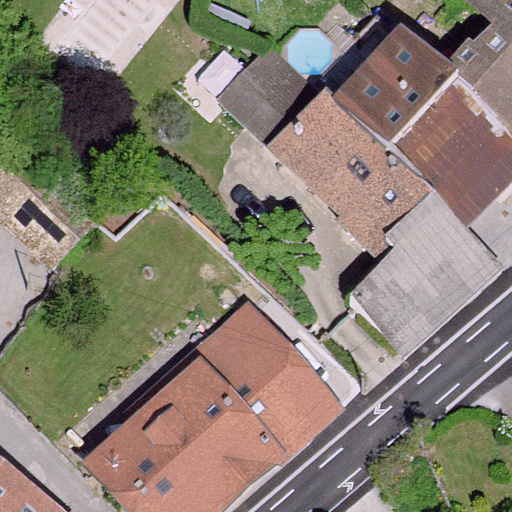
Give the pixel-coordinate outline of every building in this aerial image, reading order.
[(467,46),(439,75),(511,148),(511,0),(473,0),(492,18),(491,19),(500,28),(475,53),(467,46)] [(497,199),(511,184),(511,148),(439,75),(409,46),(342,117),(431,204),(464,232),(497,199)] [(253,123),(384,250),(431,204),(342,117),(275,53),(229,100),(253,123)] [(7,214),(58,266),(107,219),(53,164),(7,214)] [(503,267),(464,232),(431,204),(384,250),(394,261),(351,307),(410,361),(419,350),(444,323),(471,298),(503,267)] [(238,345),(311,428),(325,416),(337,406),(251,307),(136,408),(148,422),(238,345)] [(311,428),(238,345),(148,422),(103,462),(147,511),(212,511),(219,506),(282,453),(311,428)] [(0,511),(18,511),(33,493),(0,467),(0,511)] [(58,511),(33,493),(18,511),(58,511)]
